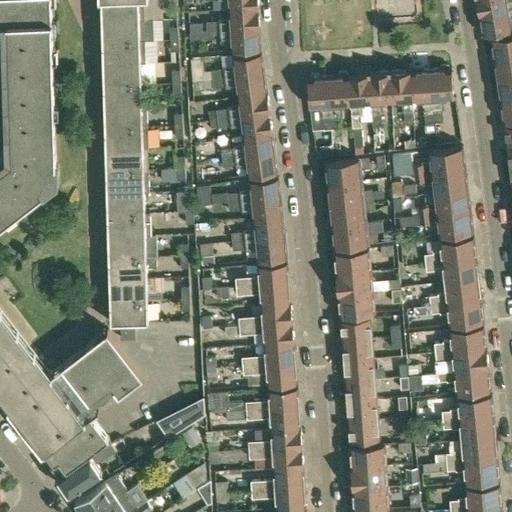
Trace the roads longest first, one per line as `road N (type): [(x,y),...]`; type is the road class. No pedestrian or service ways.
road 1 (residential): [(326,511),(301,206),(274,0)]
road 2 (residential): [(511,381),(463,0)]
